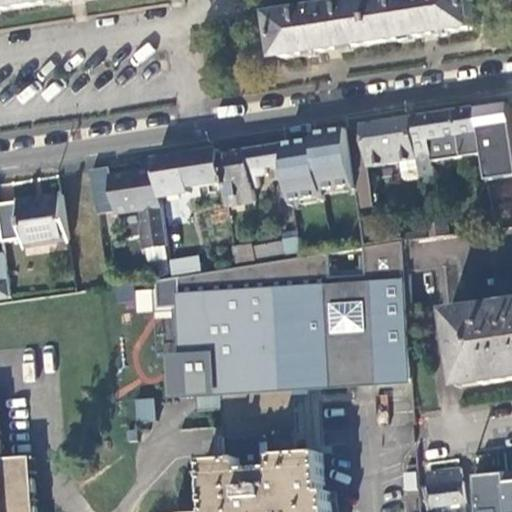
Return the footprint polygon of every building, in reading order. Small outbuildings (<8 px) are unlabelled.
[(0,0),(0,13),(86,0),(0,0)] [(412,0),(281,20),(287,60),(323,54),(445,35),(479,30),(474,0),(412,0)] [(511,105),(497,108),(499,122),(511,120),(511,105)] [(443,116),(414,121),(422,179),(436,177),(435,169),(468,164),(470,172),(487,170),(482,139),(477,111),(443,116)] [(409,184),(423,181),(422,179),(414,121),(384,126),(351,131),(359,187),(360,198),(377,196),(372,169),(402,164),(405,181),(409,184)] [(290,177),(294,204),(327,198),(326,193),(359,187),(351,131),(334,134),(317,136),(318,142),(285,147),(290,177)] [(498,136),(482,139),(487,170),(487,173),(503,170),(498,136)] [(285,147),(248,152),(254,188),(260,187),(259,177),(270,175),(271,179),(290,177),(285,147)] [(189,157),(157,162),(159,170),(162,196),(191,192),(190,188),(226,183),(222,156),(221,151),(189,157)] [(248,152),(222,156),(226,183),(229,207),(256,203),(254,188),(248,152)] [(112,169),(93,172),(99,215),(118,212),(118,215),(144,211),(146,226),(143,227),(146,248),(170,245),(162,196),(159,170),(113,177),(112,169)] [(73,175),(60,177),(63,197),(67,221),(83,218),(100,216),(99,215),(93,172),(73,175)] [(67,221),(63,197),(44,200),(45,203),(20,207),(20,203),(0,206),(0,217),(4,244),(24,242),(25,249),(70,241),(67,221)] [(101,228),(100,216),(83,218),(85,231),(101,228)] [(511,228),(430,239),(430,237),(407,241),(409,274),(447,269),(451,314),(461,387),(484,384),(484,387),(511,383),(511,228)] [(302,253),(299,238),(262,244),(264,259),(302,253)] [(416,382),(409,274),(407,241),(130,285),(131,289),(133,304),(135,315),(182,311),(188,393),(227,391),(230,437),(298,436),(295,388),(416,382)] [(264,259),(262,244),(235,248),(237,263),(264,259)] [(0,298),(13,298),(10,282),(6,256),(0,256),(0,298)] [(172,260),(174,275),(201,272),(199,256),(172,260)] [(133,304),(131,289),(111,292),(112,307),(133,304)] [(134,400),(136,422),(156,420),(153,398),(134,400)] [(0,511),(38,511),(34,460),(2,462),(0,435),(0,511)] [(299,457),(298,436),(230,437),(232,460),(208,461),(210,511),(332,511),(331,494),(325,494),(323,456),(299,457)] [(432,487),(423,488),(424,509),(467,504),(462,468),(430,473),(432,487)] [(499,511),(511,511),(511,473),(495,476),(499,511)]
